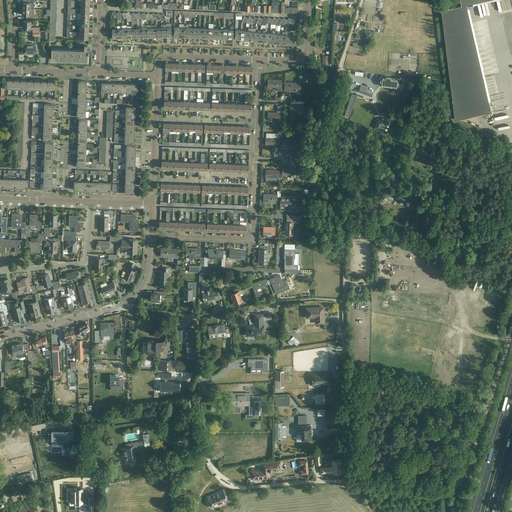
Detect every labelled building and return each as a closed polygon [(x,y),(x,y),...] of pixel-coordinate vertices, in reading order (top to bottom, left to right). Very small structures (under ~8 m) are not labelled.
[(22,0),(23,0),(22,8),(31,9),(34,9),(34,3),(34,0),(22,0)] [(492,111),(467,4),(462,5),(442,9),(455,120),(492,111)] [(31,9),(22,8),(22,14),(26,15),(26,18),(36,18),(37,15),(31,14),(31,9)] [(26,28),(26,31),(33,31),(40,30),(39,27),(32,27),(33,28),(31,28),(31,24),(33,24),(33,21),(23,21),(23,28),(26,28)] [(25,44),(26,47),(26,53),(35,53),(35,49),(36,49),(36,44),(35,44),(35,43),(25,44)] [(52,49),(51,49),(51,59),(56,60),(56,58),(58,58),(58,60),(63,60),(63,59),(66,59),(65,60),(70,60),(70,59),(73,59),(73,60),(77,60),(77,59),(80,59),(80,61),(84,61),(84,59),(87,60),(87,61),(88,54),(90,54),(90,51),(91,51),(91,48),(87,48),(87,45),(84,45),(84,52),(81,51),(81,50),(77,50),(77,51),(73,51),(74,49),(70,49),(70,51),(66,51),(66,49),(63,49),(62,51),(59,51),(59,49),(55,49),(55,50),(52,50),(52,49)] [(378,79),(378,82),(379,83),(380,83),(380,85),(398,87),(399,79),(390,78),(389,77),(387,76),(386,77),(381,77),(381,79),(379,79),(378,79)] [(268,79),(268,87),(275,88),(275,87),(276,87),(276,90),(281,91),(284,91),(285,83),(281,83),(282,80),(268,79)] [(285,82),(285,83),(284,91),(293,92),(293,91),(295,91),(295,92),(301,92),(301,83),(285,82)] [(496,84),(488,86),(490,92),(497,90),(496,84)] [(358,92),(371,97),(373,93),(360,88),(358,92)] [(350,92),(342,116),(349,118),(357,95),(356,95),(350,92)] [(303,112),(304,101),(291,101),(291,104),(290,104),(289,111),(290,111),(290,113),(289,113),(288,119),(289,119),(289,124),(297,125),(297,119),(297,116),(297,115),(297,111),(303,112)] [(270,120),(272,120),(276,120),(276,126),(282,126),(282,117),(279,117),(279,113),(268,112),(268,120),(270,120)] [(374,127),(386,131),(391,119),(385,117),(383,117),(378,119),(378,120),(377,120),(374,127)] [(266,133),(266,137),(265,145),(272,145),(272,144),(274,144),(274,145),(279,145),(279,140),(282,140),(283,134),(280,134),(280,133),(266,133)] [(282,140),(282,149),(291,149),(291,148),(293,148),(293,149),(298,149),(299,140),(282,140)] [(288,165),(288,169),(287,169),(287,170),(283,170),(283,166),(282,166),(282,178),(282,175),(291,175),(291,176),(295,177),(295,174),(295,173),(295,165),(288,165)] [(277,170),(267,170),(267,173),(266,173),(266,177),(266,180),(277,180),(277,178),(277,177),(281,177),(281,171),(277,171),(277,170)] [(277,194),(268,194),(263,194),(263,202),(270,202),(270,201),(272,201),(272,202),(277,202),(277,197),(280,197),(280,196),(281,191),(277,191),(277,194)] [(296,197),(280,196),(280,197),(280,206),(289,206),(289,205),(291,205),(291,206),(296,206),(296,197)] [(370,207),(375,210),(379,200),(374,197),(370,207)] [(19,213),(12,213),(12,226),(15,226),(15,228),(21,228),(21,229),(22,229),(22,233),(25,233),(25,225),(25,222),(21,222),(22,215),(19,214),(19,213)] [(25,225),(25,233),(30,234),(30,228),(41,228),(41,219),(37,219),(37,214),(30,214),(30,225),(25,225)] [(100,230),(105,230),(108,230),(109,217),(112,217),(112,214),(104,214),(104,217),(100,217),(100,221),(102,221),(101,224),(101,223),(100,230)] [(136,215),(121,214),(121,221),(130,222),(130,230),(138,230),(138,221),(135,221),(135,219),(136,219),(136,215)] [(285,232),(285,235),(295,236),(295,231),(293,231),(293,230),(293,222),(299,222),(299,218),(300,216),(287,215),(287,218),(287,222),(285,222),(285,232)] [(78,216),(69,216),(69,226),(76,227),(76,231),(80,231),(80,223),(78,223),(78,216)] [(275,235),(275,232),(275,227),(265,227),(265,230),(263,230),(263,234),(266,234),(266,235),(267,235),(267,234),(275,235)] [(45,234),(44,245),(49,245),(49,252),(56,252),(57,244),(60,244),(60,242),(60,239),(53,238),(53,241),(48,241),(49,233),(48,233),(45,233),(45,234)] [(41,234),(38,234),(38,239),(38,242),(29,241),(29,246),(30,246),(30,252),(31,252),(31,253),(33,253),(33,252),(38,252),(40,253),(41,245),(44,245),(45,234),(41,234)] [(64,235),(64,240),(66,240),(65,249),(69,249),(69,253),(76,253),(76,244),(78,244),(78,243),(78,240),(73,240),(73,242),(70,242),(70,238),(70,235),(64,235)] [(0,252),(5,252),(5,246),(10,246),(10,239),(1,239),(0,239),(0,241),(0,246),(0,252)] [(20,240),(10,239),(10,246),(15,246),(15,253),(20,253),(20,247),(20,245),(20,240)] [(137,239),(129,239),(129,241),(122,241),(122,248),(128,249),(128,253),(132,253),(133,253),(137,253),(137,247),(136,247),(137,239)] [(99,249),(104,249),(109,249),(109,241),(98,241),(98,244),(97,244),(97,248),(99,248),(99,249)] [(260,246),(260,249),(259,249),(259,253),(260,253),(259,264),(267,264),(268,253),(267,253),(268,249),(271,249),(271,246),(260,246)] [(163,257),(178,257),(179,249),(164,248),(164,250),(163,250),(163,257)] [(186,248),(186,253),(186,257),(200,258),(200,259),(197,259),(196,266),(200,266),(200,265),(204,265),(204,260),(204,257),(200,257),(200,249),(195,248),(195,249),(187,249),(187,248),(186,248)] [(208,257),(223,258),(223,250),(212,250),(212,249),(208,249),(208,257)] [(284,273),(289,273),(297,273),(298,265),(293,265),(294,258),(295,250),(288,249),(286,249),(284,249),(284,256),(285,256),(285,258),(284,269),(285,269),(285,273),(284,273)] [(233,258),(245,259),(245,251),(234,251),(234,250),(230,250),(230,258),(233,258)] [(95,270),(100,271),(102,271),(102,266),(103,266),(104,262),(102,262),(102,258),(99,258),(98,258),(95,258),(95,270)] [(135,263),(129,261),(128,265),(129,265),(124,278),(131,281),(133,277),(132,276),(134,272),(135,272),(136,268),(134,267),(135,263)] [(159,284),(168,284),(168,272),(170,272),(170,267),(162,267),(162,271),(160,271),(160,275),(161,276),(160,278),(159,284)] [(66,274),(67,279),(67,280),(79,277),(79,274),(79,273),(78,273),(78,270),(74,271),(74,272),(66,274)] [(42,278),(45,287),(50,286),(50,290),(55,288),(57,288),(56,281),(51,283),(49,274),(42,276),(42,278)] [(286,280),(283,281),(280,275),(270,279),(276,294),(290,288),(286,280)] [(17,282),(18,287),(19,291),(27,289),(28,293),(32,292),(33,293),(36,292),(36,291),(35,288),(35,286),(30,287),(28,278),(21,279),(21,281),(17,282)] [(0,281),(1,281),(2,286),(1,286),(2,292),(3,292),(4,295),(10,294),(10,291),(11,290),(8,279),(2,280),(0,281)] [(260,295),(263,294),(261,290),(264,288),(263,286),(268,285),(266,279),(252,284),(259,303),(263,301),(262,299),(261,299),(260,295)] [(118,286),(116,280),(113,281),(113,282),(101,288),(102,290),(101,290),(100,291),(100,292),(100,293),(101,294),(102,295),(103,295),(104,294),(105,295),(116,289),(115,287),(118,286)] [(223,298),(221,293),(220,291),(217,281),(213,282),(214,287),(215,287),(216,291),(210,292),(208,285),(203,286),(205,293),(202,294),(203,297),(203,298),(205,304),(204,301),(212,299),(212,301),(219,300),(219,299),(223,298)] [(188,299),(192,299),(192,296),(196,296),(196,282),(188,282),(188,289),(184,289),(183,299),(184,299),(184,297),(188,297),(188,299)] [(85,283),(77,286),(81,300),(81,302),(82,302),(82,304),(87,302),(91,301),(89,295),(88,295),(85,283)] [(67,286),(69,293),(61,295),(65,308),(73,306),(72,301),(76,300),(72,284),(67,286)] [(244,288),(235,292),(230,294),(234,304),(243,301),(240,294),(243,293),(243,294),(246,293),(244,288)] [(166,295),(166,291),(154,291),(154,293),(151,293),(151,300),(155,300),(155,302),(160,303),(160,295),(166,295)] [(53,297),(44,299),(48,313),(56,311),(55,306),(54,303),(53,297)] [(17,304),(12,305),(13,308),(12,308),(16,321),(13,321),(13,322),(19,320),(21,320),(20,320),(24,319),(22,314),(22,313),(21,309),(25,308),(23,301),(18,302),(17,303),(17,304)] [(5,302),(1,303),(3,309),(0,309),(0,310),(0,312),(0,325),(3,325),(3,324),(8,323),(6,319),(5,319),(4,318),(6,317),(5,317),(5,315),(9,314),(5,302)] [(40,314),(37,302),(28,304),(31,316),(35,315),(35,316),(41,314),(40,314)] [(306,308),(306,314),(307,317),(316,317),(316,323),(324,323),(324,315),(323,315),(323,311),(323,307),(306,308)] [(246,335),(247,335),(247,334),(252,334),(252,335),(263,335),(263,328),(262,328),(262,314),(255,315),(255,325),(246,325),(246,335)] [(90,328),(89,328),(88,325),(87,324),(85,322),(86,323),(78,328),(79,329),(76,331),(79,336),(82,334),(86,332),(86,331),(90,328)] [(101,330),(98,330),(99,338),(102,338),(102,335),(110,335),(109,333),(113,333),(113,326),(113,324),(113,323),(101,323),(101,330)] [(229,336),(229,332),(228,327),(224,327),(224,325),(220,325),(220,326),(217,326),(217,325),(212,326),(210,326),(207,327),(208,333),(207,333),(208,334),(208,337),(215,336),(214,335),(225,333),(226,337),(229,336)] [(75,335),(74,329),(64,332),(66,338),(67,343),(75,341),(75,340),(76,340),(76,335),(75,335)] [(182,329),(178,329),(178,330),(179,341),(183,341),(183,340),(186,339),(187,339),(187,343),(187,354),(195,353),(195,356),(196,356),(194,329),(186,329),(186,330),(186,334),(186,337),(183,337),(182,330),(182,329)] [(290,340),(294,343),(297,346),(300,342),(293,336),(290,340)] [(45,346),(46,351),(45,351),(46,355),(50,354),(50,350),(51,350),(50,348),(49,342),(47,343),(46,337),(35,340),(36,342),(32,342),(34,348),(37,347),(37,346),(46,343),(47,346),(45,346)] [(144,353),(152,353),(152,351),(156,351),(156,349),(159,349),(164,349),(164,340),(148,340),(148,342),(144,341),(143,351),(143,353),(144,353)] [(22,343),(16,344),(12,346),(14,354),(19,353),(20,357),(26,356),(26,360),(29,359),(28,350),(28,343),(22,345),(22,343)] [(59,346),(52,346),(54,377),(61,377),(61,371),(59,372),(58,351),(59,351),(59,346)] [(267,359),(248,359),(248,366),(250,366),(250,369),(261,369),(261,373),(267,373),(267,359)] [(159,370),(172,370),(175,370),(176,361),(159,361),(159,370)] [(281,385),(281,368),(271,368),(271,385),(281,385)] [(71,370),(65,370),(65,378),(74,378),(74,372),(71,372),(71,370)] [(165,381),(160,381),(160,391),(180,391),(180,381),(167,381),(167,379),(171,379),(171,373),(162,373),(162,379),(165,379),(165,381)] [(310,384),(316,384),(316,383),(329,383),(329,374),(320,374),(319,374),(319,375),(318,375),(318,374),(311,374),(310,384)] [(119,375),(110,375),(110,385),(113,385),(113,388),(123,388),(123,380),(119,380),(119,375)] [(232,393),(232,405),(237,405),(237,404),(249,404),(249,414),(261,414),(261,396),(260,396),(260,401),(253,401),(253,396),(249,396),(249,393),(245,393),(245,395),(232,395),(232,393)] [(290,398),(276,398),(276,406),(290,406),(290,398)] [(310,439),(311,439),(311,434),(311,433),(310,431),(311,431),(311,425),(310,425),(306,425),(306,423),(307,423),(306,416),(298,416),(299,423),(302,423),(302,425),(301,425),(301,426),(302,426),(302,431),(301,431),(302,431),(302,433),(301,433),(301,434),(302,434),(302,438),(301,438),(301,439),(302,439),(306,439),(306,440),(310,440),(310,439)] [(49,434),(48,434),(48,437),(48,439),(52,439),(52,442),(68,442),(68,440),(72,440),(73,440),(73,431),(72,431),(72,432),(68,432),(55,432),(55,434),(49,434)] [(144,441),(143,442),(143,441),(134,443),(135,446),(132,447),(131,443),(127,444),(126,445),(127,448),(122,448),(123,449),(124,454),(123,454),(124,454),(121,458),(125,460),(126,463),(125,463),(132,462),(132,460),(136,459),(134,449),(136,449),(137,451),(144,450),(144,446),(145,446),(150,445),(149,434),(142,434),(144,441)] [(7,446),(9,455),(31,450),(29,443),(22,445),(22,443),(7,446)] [(307,460),(299,461),(299,465),(304,464),(304,470),(300,471),(300,474),(308,473),(307,460)] [(321,468),(321,473),(335,472),(335,473),(341,473),(341,470),(341,469),(340,469),(340,460),(332,461),(333,467),(321,468)] [(281,469),(280,462),(263,463),(264,469),(255,470),(255,468),(250,469),(251,472),(251,477),(255,476),(255,478),(265,477),(264,475),(270,475),(270,471),(271,471),(272,470),(281,469)] [(235,476),(230,477),(225,478),(227,484),(245,480),(244,475),(235,477),(235,476)] [(75,490),(68,490),(68,501),(75,501),(75,502),(85,502),(85,510),(89,510),(93,510),(93,496),(83,497),(83,489),(75,489),(75,490)] [(207,497),(212,508),(228,501),(223,491),(214,495),(207,497)]
